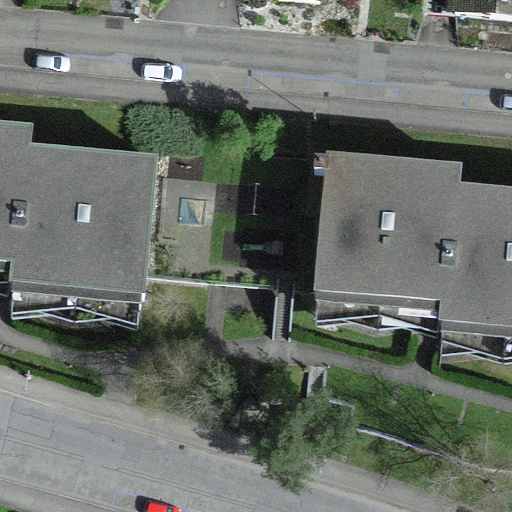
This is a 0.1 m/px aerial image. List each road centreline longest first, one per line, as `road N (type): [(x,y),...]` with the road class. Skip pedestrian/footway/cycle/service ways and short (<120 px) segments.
road 1 (residential): [(0,41),(511,94)]
road 2 (residential): [(282,511),(0,430)]
